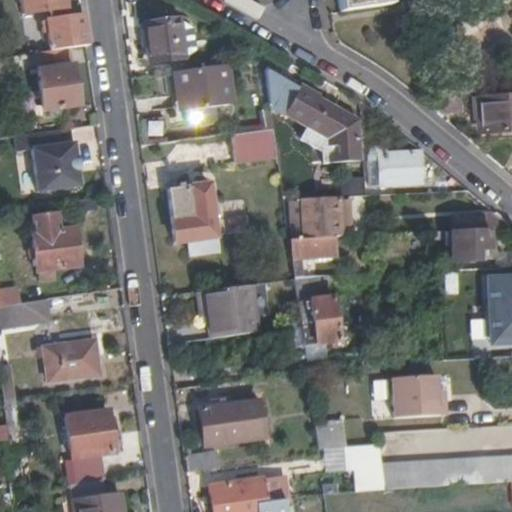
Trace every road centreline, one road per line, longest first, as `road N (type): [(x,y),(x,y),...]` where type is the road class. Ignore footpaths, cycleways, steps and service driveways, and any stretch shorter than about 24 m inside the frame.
road 1 (unclassified): [(98,0),(171,511)]
road 2 (unclassified): [(301,43),(395,104),(511,202)]
